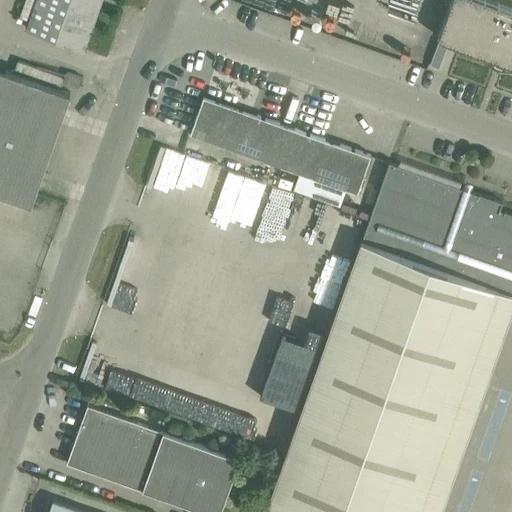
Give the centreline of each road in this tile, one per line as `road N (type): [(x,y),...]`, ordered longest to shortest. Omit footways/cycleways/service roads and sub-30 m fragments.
road 1 (unclassified): [(25,391),(159,17)]
road 2 (unclassified): [(159,17),(511,139)]
